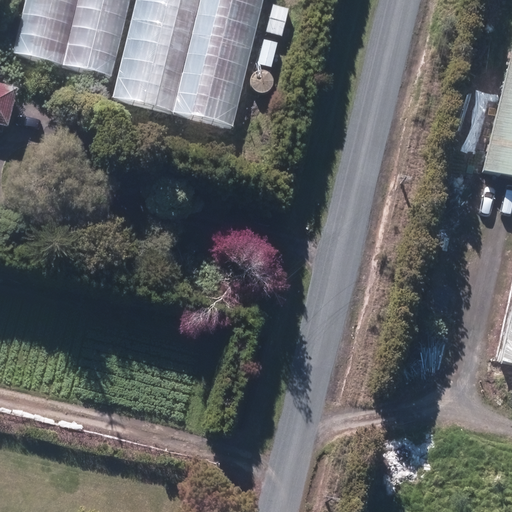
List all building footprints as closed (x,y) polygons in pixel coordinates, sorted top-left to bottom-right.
[(112,80),(132,0),(28,0),(15,57),(112,80)] [(137,0),(112,104),(233,132),(264,0),(137,0)] [(292,8),(274,3),(268,30),(286,35),(292,8)] [(258,69),(272,73),(278,48),(263,45),(258,69)] [(511,183),(511,54),(483,176),(511,183)] [(0,130),(8,133),(19,95),(0,90),(0,130)] [(511,316),(500,366),(511,368),(511,316)]
